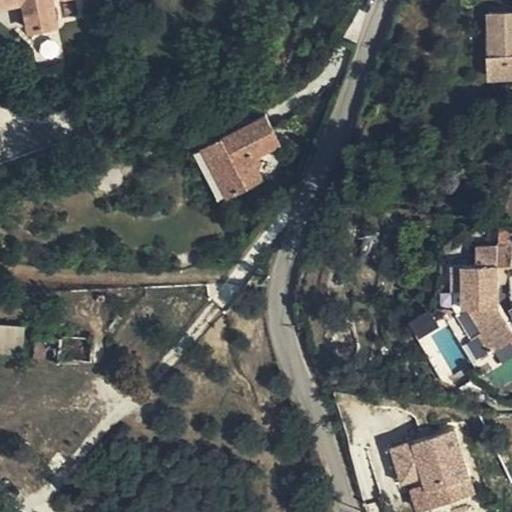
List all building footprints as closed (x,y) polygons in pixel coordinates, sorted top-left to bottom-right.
[(0,0),(0,7),(25,0),(32,31),(59,24),(52,0),(0,0)] [(511,10),(491,11),(492,78),(511,77),(511,10)] [(274,129),(267,114),(195,149),(219,198),(263,177),(257,164),(253,156),(259,153),(281,142),(274,129)] [(291,120),(274,129),(281,142),(297,134),(291,120)] [(253,156),(257,164),(263,161),(259,153),(253,156)] [(486,329),(481,332),(493,351),(511,340),(511,324),(501,306),(501,262),(511,262),(511,243),(480,244),(481,262),(456,262),(457,288),(468,288),(468,304),(471,304),(486,329)] [(438,374),(462,361),(432,310),(409,323),(438,374)] [(0,350),(23,351),(23,326),(0,325),(0,350)] [(35,358),(93,362),(94,336),(36,331),(35,358)] [(493,351),(481,332),(473,337),(485,356),(493,351)] [(70,438),(48,420),(42,427),(64,445),(70,438)] [(64,445),(42,427),(10,465),(32,484),(64,445)] [(408,443),(387,450),(399,488),(407,486),(415,511),(423,511),(475,495),(454,432),(409,447),(408,443)] [(10,465),(5,472),(27,490),(32,484),(10,465)] [(0,478),(0,493),(15,505),(25,493),(2,476),(0,478)]
